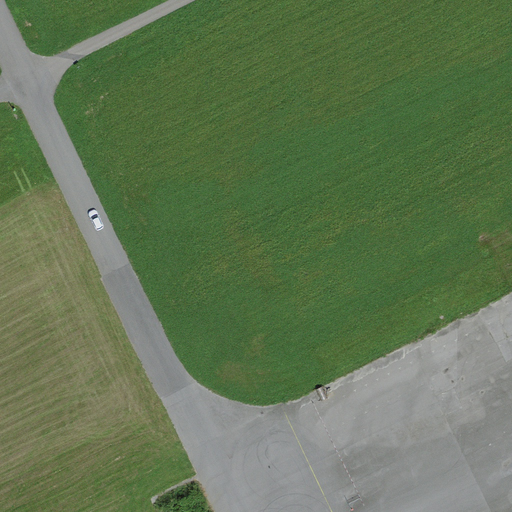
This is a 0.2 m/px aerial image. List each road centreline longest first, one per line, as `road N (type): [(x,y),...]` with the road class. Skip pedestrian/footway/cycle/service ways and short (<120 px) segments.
road 1 (unclassified): [(237,511),(0,24)]
road 2 (track): [(185,0),(0,92)]
